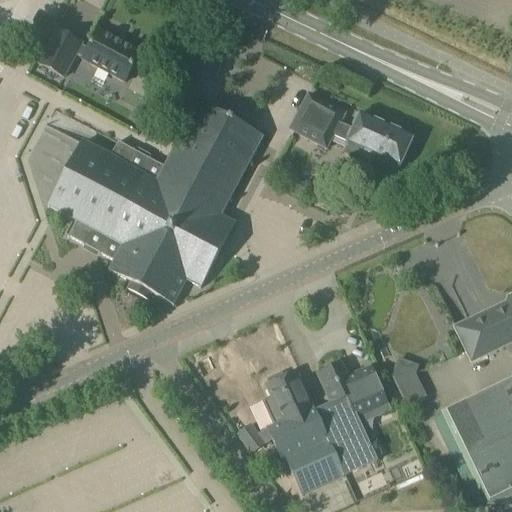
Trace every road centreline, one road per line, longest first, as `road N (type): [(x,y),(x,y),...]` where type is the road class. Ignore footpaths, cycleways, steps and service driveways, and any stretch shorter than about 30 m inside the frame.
road 1 (tertiary): [(0,410),(499,188)]
road 2 (secondary): [(511,123),(247,0)]
road 3 (track): [(148,344),(272,511)]
